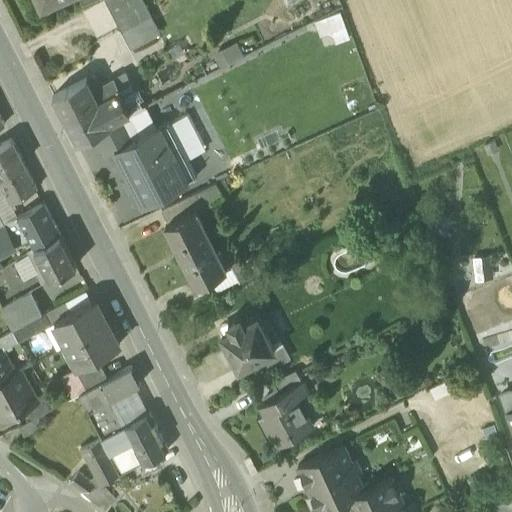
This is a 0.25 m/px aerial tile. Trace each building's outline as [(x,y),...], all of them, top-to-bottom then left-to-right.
[(105,0),(122,32),(151,18),(141,0),(105,0)] [(314,21),(320,36),(327,33),(332,36),(335,44),(350,38),(340,11),(314,21)] [(151,18),(122,32),(131,49),(159,35),(151,18)] [(237,42),(212,54),(219,67),(244,55),(237,42)] [(114,77),(120,88),(131,82),(125,71),(114,77)] [(53,94),(65,118),(99,101),(98,99),(93,89),(87,77),(53,94)] [(93,89),(98,99),(118,89),(120,88),(114,77),(93,89)] [(118,89),(130,112),(143,106),(131,82),(120,88),(118,89)] [(130,112),(118,89),(98,99),(99,101),(110,122),(124,115),(130,112)] [(110,122),(99,101),(65,118),(76,140),(91,132),(110,122)] [(136,137),(157,126),(146,104),(143,106),(130,112),(124,115),(136,137)] [(161,127),(180,163),(206,149),(187,113),(161,127)] [(102,154),(115,147),(136,137),(124,115),(110,122),(91,132),(102,154)] [(161,127),(160,124),(157,126),(136,137),(115,147),(129,174),(124,176),(131,190),(135,187),(143,202),(188,179),(180,163),(161,127)] [(0,174),(24,163),(12,139),(0,144),(0,174)] [(24,163),(0,174),(0,179),(8,194),(11,200),(36,187),(24,163)] [(217,183),(195,193),(201,205),(202,207),(223,196),(217,183)] [(196,208),(201,205),(195,193),(164,208),(171,221),(196,208)] [(0,213),(5,222),(19,215),(11,200),(8,194),(0,197),(0,213)] [(44,202),(19,215),(30,237),(35,248),(61,235),(44,202)] [(166,223),(197,284),(210,278),(227,269),(196,208),(171,221),(166,223)] [(452,218),(434,210),(426,228),(445,236),(452,218)] [(15,245),(30,237),(19,215),(5,222),(0,224),(0,268),(3,267),(0,261),(0,252),(14,245),(14,246),(15,245)] [(61,234),(61,235),(35,248),(51,277),(77,264),(61,234)] [(41,282),(51,277),(35,248),(14,260),(24,278),(36,272),(41,282)] [(253,255),(232,265),(233,266),(240,280),(261,270),(253,255)] [(493,278),(491,255),(473,257),(475,280),(493,278)] [(217,291),(240,280),(233,266),(227,269),(210,278),(217,291)] [(87,288),(67,299),(72,310),(92,299),(87,288)] [(2,307),(13,328),(42,312),(39,306),(31,291),(27,293),(2,307)] [(48,315),(52,322),(55,320),(55,319),(72,310),(67,299),(47,310),(46,310),(48,315)] [(71,343),(82,363),(97,355),(117,345),(120,343),(113,331),(111,333),(92,299),(72,310),(55,319),(55,320),(67,343),(68,345),(71,343)] [(44,326),(52,322),(48,315),(46,310),(42,312),(13,328),(19,340),(44,326)] [(222,333),(239,366),(262,355),(275,348),(274,347),(258,315),(244,322),(240,315),(228,321),(232,328),(222,333)] [(52,322),(44,326),(57,349),(67,343),(55,320),(52,322)] [(0,335),(0,347),(2,346),(2,348),(18,339),(12,329),(0,335)] [(262,355),(269,368),(291,356),(284,342),(274,347),(275,348),(262,355)] [(0,380),(16,372),(2,348),(2,346),(0,347),(0,380)] [(79,365),(91,386),(93,385),(108,377),(97,355),(82,363),(79,365)] [(124,392),(136,385),(137,384),(137,382),(138,381),(138,379),(138,377),(131,364),(108,377),(93,385),(91,386),(79,392),(102,435),(124,424),(137,418),(124,392)] [(91,386),(79,365),(60,375),(72,396),(79,392),(91,386)] [(273,379),(280,392),(303,380),(297,368),(273,379)] [(20,370),(16,372),(0,380),(0,404),(2,403),(10,417),(28,407),(37,402),(34,397),(20,370)] [(258,414),(271,439),(290,429),(294,435),(311,426),(302,410),(306,407),(300,395),(311,390),(305,379),(303,380),(280,392),(259,403),(263,412),(258,414)] [(448,379),(430,388),(435,400),(454,391),(448,379)] [(150,412),(136,385),(124,392),(137,418),(150,412)] [(28,407),(34,417),(55,406),(55,405),(46,390),(34,397),(37,402),(28,407)] [(511,390),(502,394),(508,411),(511,409),(511,390)] [(315,424),(306,407),(302,410),(311,426),(315,424)] [(140,462),(144,471),(159,463),(155,455),(168,448),(150,412),(137,418),(124,424),(143,461),(140,462)] [(19,426),(25,436),(42,426),(37,417),(19,426)] [(102,435),(120,472),(140,462),(143,461),(124,424),(102,435)] [(275,445),(294,435),(290,429),(271,439),(275,445)] [(81,446),(100,482),(120,472),(102,435),(81,446)] [(319,509),(346,496),(364,488),(357,472),(361,470),(355,458),(351,460),(344,443),(298,464),(319,509)] [(100,482),(96,484),(79,471),(69,481),(84,490),(109,506),(115,497),(100,482)] [(408,511),(392,475),(364,488),(346,496),(353,511),(408,511)] [(511,511),(511,504),(506,500),(484,510),(485,511),(511,511)]
